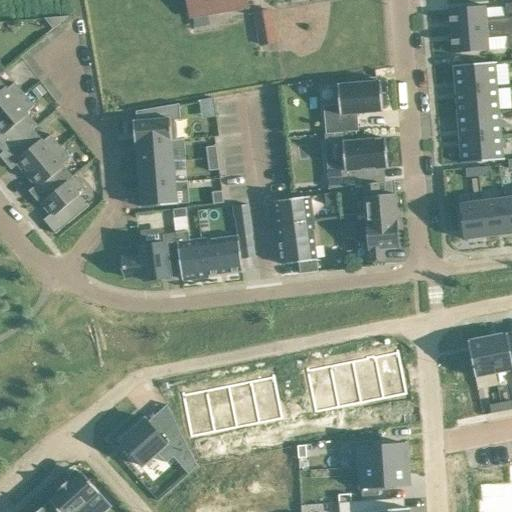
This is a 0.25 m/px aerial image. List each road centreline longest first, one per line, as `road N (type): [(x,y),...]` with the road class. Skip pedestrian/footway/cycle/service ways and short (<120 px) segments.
road 1 (residential): [(427,321),(140,379),(64,434)]
road 2 (residential): [(55,278),(119,302),(164,305),(424,270)]
road 3 (residential): [(424,270),(399,0)]
road 4 (unclassified): [(427,321),(440,511)]
road 5 (residential): [(55,278),(114,208),(110,141)]
road 6 (unknown): [(55,278),(46,334),(56,379),(81,422)]
